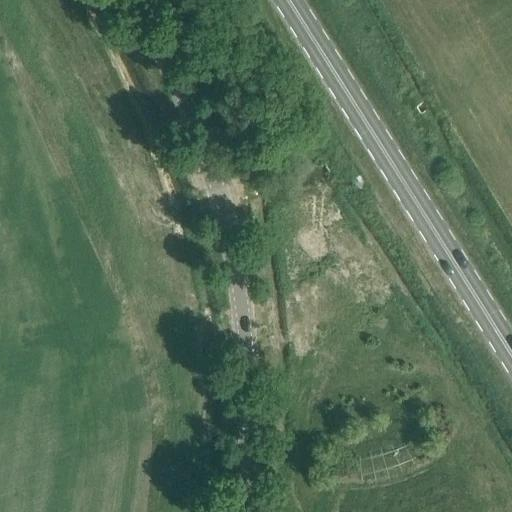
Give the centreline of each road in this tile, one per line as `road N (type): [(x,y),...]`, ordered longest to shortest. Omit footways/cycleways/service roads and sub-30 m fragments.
road 1 (unclassified): [(242,511),(251,433),(232,260),(211,175),(134,0)]
road 2 (secondary): [(511,363),(280,0)]
